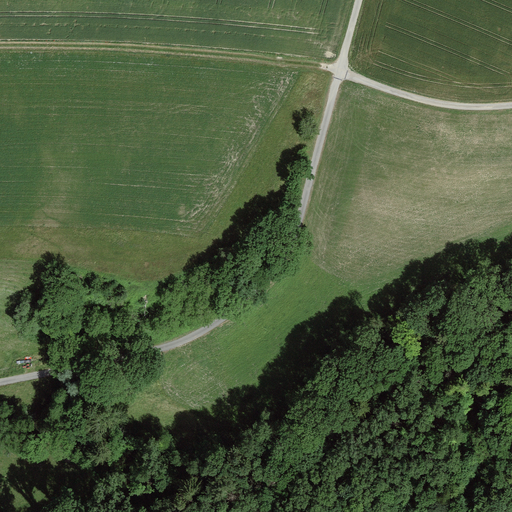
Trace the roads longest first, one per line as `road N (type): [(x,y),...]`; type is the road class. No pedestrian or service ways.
road 1 (unclassified): [(0,381),(157,350),(215,323),(259,287),(286,253),(340,66)]
road 2 (unclassified): [(511,101),(409,92),(340,66)]
